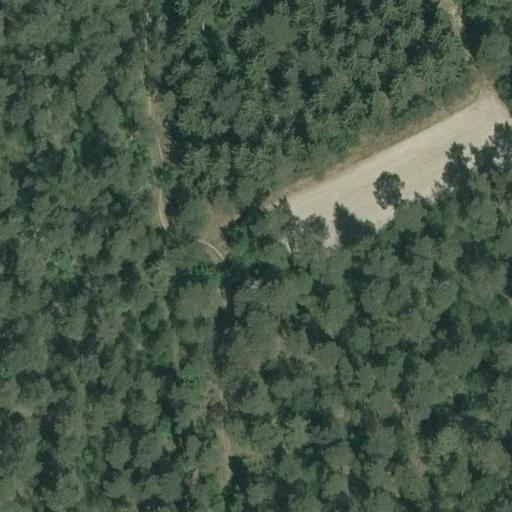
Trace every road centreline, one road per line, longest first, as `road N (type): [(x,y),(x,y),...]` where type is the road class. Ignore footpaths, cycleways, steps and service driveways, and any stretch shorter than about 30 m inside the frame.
road 1 (track): [(180,239),(511,64)]
road 2 (track): [(203,511),(180,239)]
road 3 (track): [(180,239),(147,0)]
road 4 (track): [(0,323),(180,239)]
